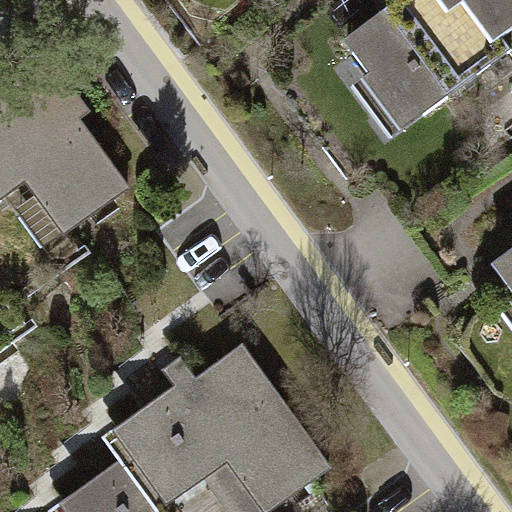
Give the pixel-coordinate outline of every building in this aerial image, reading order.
[(503,42),(471,0),(408,0),(347,45),(409,130),(511,56),(503,42)] [(511,0),(471,0),(503,42),(511,35),(511,0)] [(45,53),(0,85),(0,200),(27,181),(64,232),(126,187),(75,117),(86,109),(45,53)] [(0,295),(10,310),(82,258),(64,232),(27,181),(0,200),(0,295)] [(511,251),(489,268),(511,298),(511,251)] [(0,359),(31,337),(10,310),(0,295),(0,359)] [(179,388),(107,438),(120,458),(157,511),(168,511),(234,467),(265,511),(273,511),(336,469),(247,340),(195,376),(183,359),(166,370),(179,388)] [(157,511),(120,458),(49,510),(50,511),(265,511),(234,467),(168,511),(157,511)]
